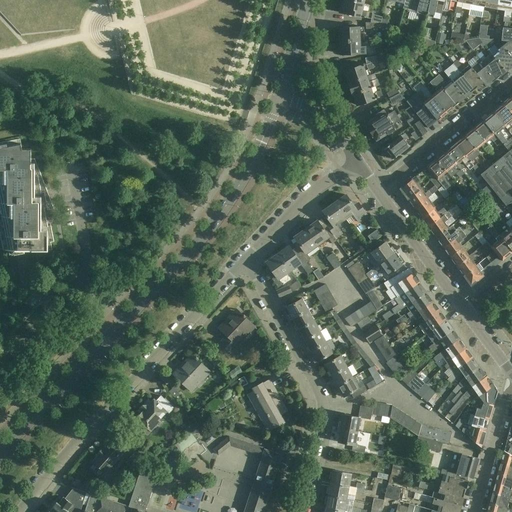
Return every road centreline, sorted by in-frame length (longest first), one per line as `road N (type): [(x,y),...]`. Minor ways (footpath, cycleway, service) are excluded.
road 1 (residential): [(20,511),(238,264)]
road 2 (tertiary): [(125,320),(216,218),(278,97)]
road 3 (residential): [(302,511),(316,402),(254,279),(238,264)]
road 4 (tertiary): [(0,454),(125,320)]
road 5 (residential): [(375,191),(511,78)]
road 6 (unclassified): [(125,320),(78,280),(64,283),(0,356)]
road 7 (residential): [(238,264),(317,187),(355,163)]
road 8 (residential): [(461,308),(375,191)]
road 9 (residential): [(474,511),(511,384)]
